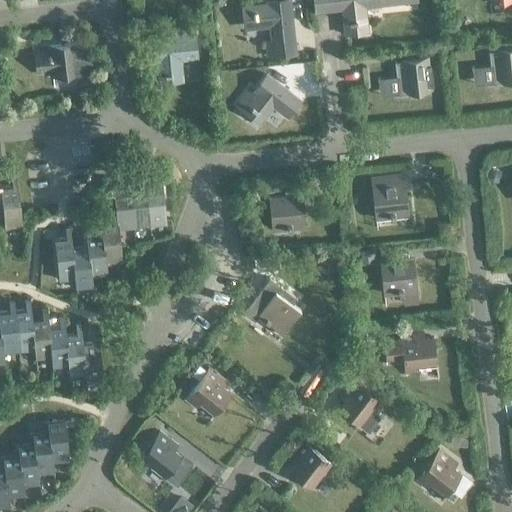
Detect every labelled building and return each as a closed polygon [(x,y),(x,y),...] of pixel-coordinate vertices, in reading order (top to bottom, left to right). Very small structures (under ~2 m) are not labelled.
[(268,3),(254,5),(256,26),(271,24),(273,41),(268,41),(270,55),(294,52),(287,0),(273,0),(268,1),(268,3)] [(325,0),(327,7),(340,6),(342,6),(343,20),(349,19),(349,22),(356,21),(355,19),(365,18),(364,3),(381,1),(390,0),(325,0)] [(180,56),(196,54),(194,36),(154,41),(156,59),(158,59),(159,73),(164,72),(165,75),(171,74),(171,72),(181,71),(180,56)] [(52,78),(80,75),(76,43),(49,46),(49,52),(33,53),(35,73),(52,72),(52,78)] [(511,48),(489,51),(492,83),(511,80),(511,48)] [(398,94),(404,93),(431,90),(427,59),(394,63),(398,94)] [(287,115),(299,100),(266,74),(255,89),(251,86),(236,104),(243,110),(248,103),(252,106),(250,108),(255,112),(257,110),(264,116),(274,104),(287,115)] [(146,184),(150,224),(166,222),(161,173),(156,174),(157,183),(146,184)] [(150,224),(146,184),(145,175),(140,176),(141,185),(130,186),(134,226),(150,224)] [(393,213),(406,211),(402,175),(370,178),(375,218),(394,215),(393,213)] [(0,186),(1,196),(4,226),(21,225),(16,176),(10,176),(11,185),(1,187),(0,186)] [(130,186),(129,177),(124,178),(125,186),(113,187),(116,212),(117,212),(118,227),(134,226),(130,186)] [(290,224),(304,223),(301,194),(268,198),(271,230),(290,228),(290,224)] [(105,263),(106,263),(122,261),(118,227),(117,212),(116,212),(111,213),(112,222),(101,223),(105,263)] [(91,275),(91,274),(107,273),(106,263),(105,263),(101,223),(97,223),(98,233),(86,234),(91,275)] [(71,246),(72,246),(70,227),(65,228),(66,237),(54,238),(59,278),(75,277),(71,246)] [(71,246),(75,277),(76,286),(92,284),(91,274),(91,275),(86,234),(81,235),(82,245),(72,246),(71,246)] [(402,288),(414,286),(411,258),(380,262),(383,293),(402,291),(402,288)] [(281,332),(299,308),(293,303),(296,298),(268,277),(242,312),(253,320),(258,314),(281,332)] [(18,350),(33,348),(34,348),(30,318),(31,318),(29,299),(24,300),(25,309),(14,310),(18,350)] [(18,350),(14,310),(13,301),(8,302),(9,311),(0,312),(0,339),(1,352),(2,352),(18,350)] [(33,348),(34,359),(50,357),(47,327),(45,307),(41,308),(42,317),(31,318),(30,318),(34,348),(33,348)] [(47,327),(50,357),(51,367),(68,365),(65,335),(63,315),(57,316),(58,325),(47,327)] [(68,365),(69,375),(85,373),(81,344),(82,343),(80,324),(75,324),(76,334),(65,335),(68,365)] [(416,364),(435,362),(432,337),(424,338),(423,331),(399,334),(404,372),(417,371),(416,364)] [(85,373),(86,383),(102,382),(97,332),(92,333),(93,342),(82,343),(81,344),(85,373)] [(214,413),(230,392),(222,386),(226,382),(208,367),(184,398),(195,407),(199,401),(214,413)] [(376,414),(384,402),(353,378),(338,396),(344,400),(338,408),(358,423),(369,408),(376,414)] [(48,421),(52,461),(68,459),(64,425),(74,424),(74,418),(48,421)] [(53,470),(52,461),(48,421),(42,421),(43,431),(32,432),(36,472),(38,482),(36,472),(53,470)] [(159,430),(134,461),(146,469),(150,464),(176,485),(192,465),(174,450),(178,445),(159,430)] [(36,472),(32,432),(28,433),(29,442),(18,444),(22,484),(38,482),(36,472)] [(326,477),(334,465),(303,441),(289,459),(295,464),(290,471),(310,486),(320,472),(326,477)] [(22,484),(18,444),(13,444),(14,455),(0,456),(3,456),(7,495),(23,493),(22,484)] [(469,481),(460,473),(452,467),(456,462),(438,448),(415,479),(425,487),(429,482),(444,494),(449,487),(459,494),(469,481)] [(3,456),(0,456),(0,505),(8,505),(7,495),(3,456)]
